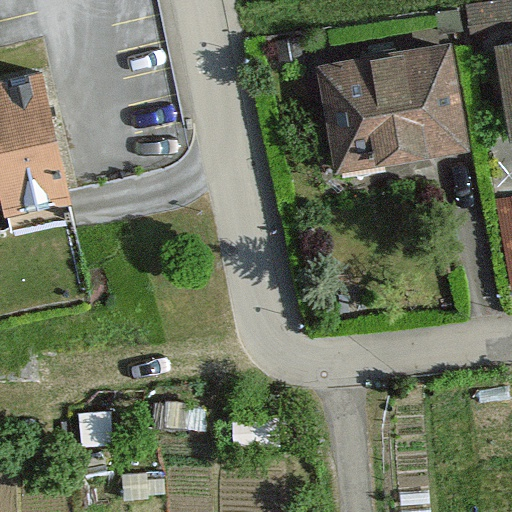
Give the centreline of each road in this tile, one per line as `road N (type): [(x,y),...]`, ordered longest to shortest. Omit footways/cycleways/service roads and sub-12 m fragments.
road 1 (residential): [(350,361),(280,359),(265,323),(209,0)]
road 2 (residential): [(511,342),(350,361)]
road 3 (residential): [(350,361),(358,511)]
